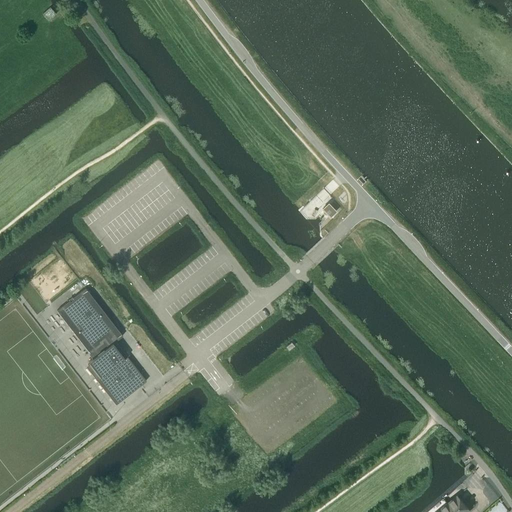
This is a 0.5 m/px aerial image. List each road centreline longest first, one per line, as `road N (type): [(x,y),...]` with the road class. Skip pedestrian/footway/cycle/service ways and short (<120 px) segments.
road 1 (unclassified): [(511,351),(323,151),(201,0)]
road 2 (track): [(435,417),(297,272)]
